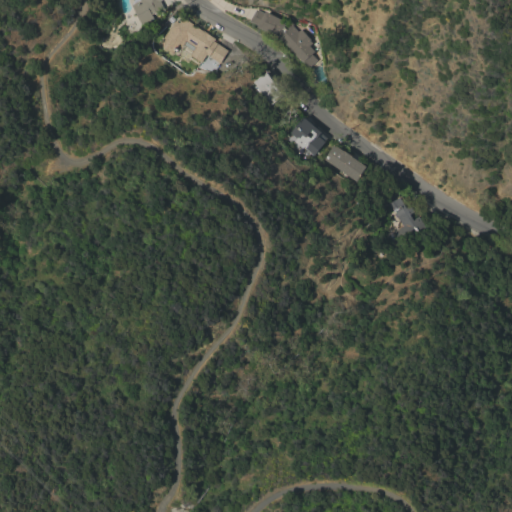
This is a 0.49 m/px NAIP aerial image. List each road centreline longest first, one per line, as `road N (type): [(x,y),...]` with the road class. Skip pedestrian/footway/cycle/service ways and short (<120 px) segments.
road 1 (track): [(83,0),(39,70),(54,153),(81,163),(120,141),(152,145),(242,205),(262,242),(236,316),(174,403),(176,476),(157,511),(255,508),(276,493),(317,484),(394,494),(411,511)]
road 2 (tertiary): [(511,238),(324,124),(258,48),(191,0)]
